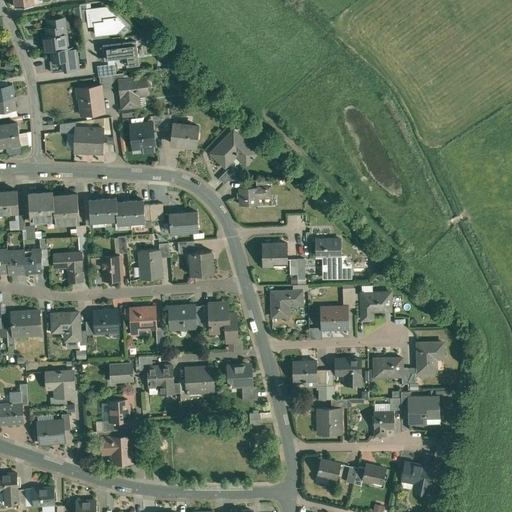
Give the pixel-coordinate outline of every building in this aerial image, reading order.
[(87,3),(80,4),(82,21),(89,21),(87,9),(88,9),(87,3)] [(88,9),(87,9),(89,21),(89,24),(94,23),(96,25),(97,34),(117,31),(125,23),(117,16),(107,6),(88,9)] [(64,17),(52,18),(53,26),(47,27),(48,35),(44,36),(46,51),(52,50),(53,61),(64,60),(65,70),(78,68),(75,46),(68,47),(64,17)] [(137,41),(103,45),(105,60),(126,57),(127,66),(140,64),(137,41)] [(109,63),(98,65),(99,76),(100,76),(110,74),(109,63)] [(117,73),(113,74),(114,87),(115,88),(121,87),(120,79),(125,79),(124,72),(117,73)] [(110,74),(100,76),(101,85),(102,85),(102,88),(114,87),(113,74),(110,74)] [(125,79),(120,79),(121,87),(123,107),(141,105),(139,94),(150,93),(148,76),(125,79)] [(12,83),(0,85),(0,98),(14,96),(12,83)] [(101,85),(79,87),(82,114),(105,112),(102,88),(102,85),(101,85)] [(14,96),(0,98),(0,111),(16,109),(14,96)] [(172,113),(164,114),(163,129),(170,130),(172,113)] [(164,114),(148,116),(149,122),(152,122),(153,130),(163,129),(164,114)] [(77,120),(61,122),(61,131),(76,132),(76,126),(77,126),(77,120)] [(18,121),(0,123),(0,145),(21,142),(18,121)] [(149,122),(131,124),(133,136),(136,135),(137,143),(144,143),(144,146),(155,144),(153,130),(152,122),(149,122)] [(200,125),(174,122),(172,142),(198,145),(200,125)] [(77,126),(76,126),(76,132),(75,151),(85,151),(103,151),(103,152),(104,152),(104,127),(77,126)] [(235,129),(213,152),(227,165),(240,151),(249,160),(246,163),(247,163),(258,152),(235,129)] [(229,167),(220,177),(226,183),(229,179),(241,179),(229,167)] [(272,178),(258,178),(258,187),(269,186),(269,187),(272,187),(272,178)] [(258,187),(242,187),(242,192),(238,192),(239,198),(242,198),(242,204),(259,203),(259,197),(269,196),(268,188),(270,188),(269,187),(269,186),(258,187)] [(18,190),(6,191),(6,190),(1,190),(1,191),(0,191),(0,212),(19,211),(18,190)] [(54,191),(29,192),(32,220),(41,219),(42,220),(48,220),(48,219),(56,218),(54,195),(54,191)] [(78,193),(54,195),(56,218),(57,224),(57,222),(64,221),(64,222),(71,222),(71,221),(79,220),(79,221),(80,221),(78,193)] [(117,198),(104,199),(105,220),(118,219),(117,201),(117,198)] [(104,199),(90,200),(91,212),(92,221),(105,220),(104,199)] [(144,199),(131,200),(132,222),(146,221),(146,220),(144,204),(144,199)] [(131,200),(117,201),(118,219),(119,223),(132,222),(131,200)] [(164,202),(151,203),(152,219),(165,218),(164,202)] [(198,210),(171,213),(171,218),(172,218),(173,231),(172,231),(200,229),(198,210)] [(35,225),(26,225),(27,229),(27,239),(36,238),(35,225)] [(88,247),(87,234),(80,235),(79,235),(80,248),(88,247)] [(127,235),(119,236),(120,253),(129,252),(127,235)] [(47,237),(40,238),(41,249),(42,249),(48,249),(47,237)] [(341,238),(316,239),(317,256),(318,256),(324,256),(342,256),(342,255),(341,238)] [(195,240),(179,241),(180,253),(191,252),(196,251),(195,240)] [(170,242),(160,243),(161,248),(162,256),(171,255),(170,242)] [(274,243),(274,242),(264,242),(264,264),(274,264),(274,261),(288,260),(287,243),(274,243)] [(161,248),(140,250),(142,278),(163,276),(162,256),(161,248)] [(8,249),(0,250),(0,272),(9,271),(8,251),(8,249)] [(41,249),(25,250),(26,272),(43,270),(42,251),(42,249),(41,249)] [(25,250),(8,251),(9,271),(10,273),(26,272),(25,250)] [(196,251),(191,252),(192,262),(193,261),(194,275),(214,273),(213,250),(196,251)] [(82,252),(55,254),(56,266),(70,265),(71,281),(82,280),(81,264),(83,264),(82,252)] [(121,255),(103,256),(104,279),(107,279),(109,281),(113,281),(116,278),(123,277),(121,255)] [(342,256),(324,256),(324,277),(352,276),(351,265),(343,266),(343,255),(342,255),(342,256)] [(356,306),(356,286),(344,287),(344,306),(348,306),(356,306)] [(293,290),(272,290),(273,316),(290,315),(290,301),(304,301),(304,289),(303,289),(293,290)] [(391,291),(362,292),(363,319),(373,319),(373,308),(378,308),(378,309),(391,309),(391,291)] [(228,304),(221,304),(221,302),(210,303),(211,316),(212,330),(227,329),(228,339),(238,339),(236,312),(229,313),(228,304)] [(195,304),(170,306),(171,325),(180,325),(180,327),(196,326),(197,326),(196,305),(195,304)] [(204,304),(196,305),(197,326),(196,326),(197,329),(205,328),(205,317),(204,304)] [(344,306),(322,307),(322,327),(337,327),(337,326),(347,326),(347,327),(348,327),(348,306),(344,306)] [(156,307),(131,308),(132,328),(157,326),(157,328),(156,307)] [(119,309),(94,311),(95,320),(95,330),(96,330),(97,334),(121,332),(119,309)] [(40,310),(13,312),(14,327),(14,335),(15,335),(41,333),(40,310)] [(79,312),(52,314),(53,331),(65,331),(66,340),(81,339),(81,330),(79,312)] [(95,320),(86,320),(87,329),(87,334),(97,334),(96,330),(95,330),(95,320)] [(14,327),(7,327),(8,337),(9,345),(16,345),(15,335),(14,335),(14,327)] [(157,328),(158,344),(167,344),(166,328),(157,328)] [(443,341),(418,342),(419,370),(436,370),(436,353),(444,353),(443,341)] [(152,356),(139,357),(140,370),(148,369),(148,366),(153,365),(152,356)] [(391,358),(376,358),(375,358),(376,375),(391,375),(391,374),(402,374),(402,375),(403,375),(403,367),(403,357),(391,357),(391,358)] [(351,359),(351,358),(336,358),(336,370),(345,369),(345,383),(360,383),(360,358),(359,358),(359,359),(351,359)] [(315,360),(293,361),(294,379),(315,378),(316,377),(316,368),(315,360)] [(133,363),(112,365),(113,381),(134,380),(133,374),(134,374),(134,373),(133,373),(133,363)] [(153,365),(148,366),(148,369),(149,386),(162,385),(162,393),(174,392),(173,364),(153,365)] [(249,364),(229,365),(230,386),(243,385),(244,389),(253,389),(252,387),(252,378),(249,379),(249,364)] [(213,366),(186,368),(187,378),(187,392),(188,393),(190,393),(189,388),(201,387),(201,391),(215,390),(213,366)] [(417,381),(417,367),(409,367),(409,382),(417,381)] [(326,368),(316,368),(316,377),(315,378),(316,385),(327,384),(326,368)] [(74,369),(46,371),(47,383),(54,383),(55,396),(76,395),(74,369)] [(28,383),(18,384),(19,384),(21,384),(21,391),(22,391),(23,404),(29,404),(28,383)] [(253,389),(244,389),(244,400),(258,399),(258,387),(252,387),(253,389)] [(412,390),(402,390),(402,396),(402,404),(409,404),(409,397),(412,397),(412,390)] [(0,403),(0,423),(24,422),(23,404),(22,391),(21,391),(11,391),(12,403),(0,403)] [(412,397),(409,397),(409,404),(410,421),(419,421),(419,423),(427,423),(427,416),(441,416),(440,396),(412,397)] [(128,399),(110,400),(112,420),(112,421),(118,420),(130,420),(128,399)] [(341,407),(318,408),(318,419),(323,418),(324,433),(342,432),(342,425),(341,425),(340,420),(342,420),(341,407)] [(394,411),(375,412),(376,427),(377,433),(385,433),(385,427),(394,426),(394,411)] [(71,413),(63,414),(64,420),(65,429),(72,429),(71,413)] [(55,423),(40,424),(39,422),(41,443),(53,442),(65,440),(65,441),(66,441),(65,429),(64,420),(54,421),(55,423)] [(118,420),(112,421),(112,420),(104,421),(104,431),(113,430),(118,430),(118,420)] [(104,431),(99,431),(99,438),(103,438),(103,437),(113,437),(113,430),(104,431)] [(113,437),(103,437),(103,438),(104,453),(113,452),(114,462),(132,461),(131,436),(113,437)] [(451,442),(438,439),(437,445),(450,448),(451,442)] [(449,453),(436,450),(434,459),(447,461),(449,453)] [(341,464),(321,459),(318,473),(338,478),(341,464)] [(433,467),(406,461),(403,478),(419,481),(418,489),(428,491),(433,467)] [(387,467),(367,462),(366,467),(363,478),(376,480),(376,478),(383,479),(383,482),(384,482),(387,467)] [(358,467),(350,465),(347,481),(355,483),(358,467)] [(366,467),(359,465),(358,467),(355,483),(362,484),(363,478),(366,467)] [(17,473),(3,474),(0,473),(0,491),(6,491),(18,490),(17,473)] [(54,487),(40,488),(40,487),(34,488),(35,505),(56,504),(54,487)] [(25,489),(18,490),(19,502),(19,509),(27,509),(25,489)] [(18,490),(6,491),(7,504),(9,506),(12,506),(14,504),(14,502),(19,502),(18,490)] [(97,511),(97,500),(82,501),(82,500),(77,501),(77,511),(97,511)] [(375,503),(374,511),(384,511),(386,504),(375,503)]
